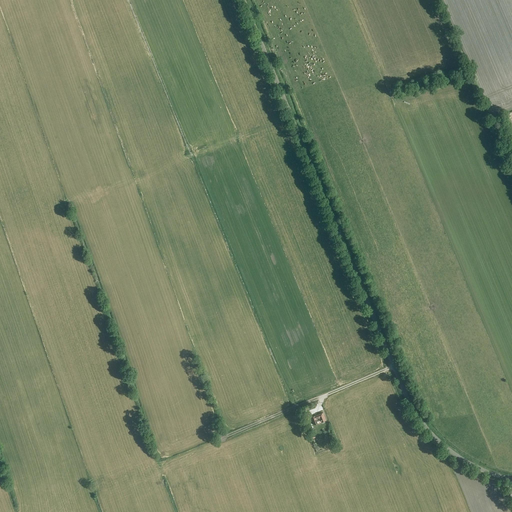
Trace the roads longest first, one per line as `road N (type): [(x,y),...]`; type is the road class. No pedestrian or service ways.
road 1 (unclassified): [(511,479),(453,453),(408,402),(243,0)]
road 2 (track): [(317,398),(151,466)]
road 3 (track): [(129,0),(190,150)]
